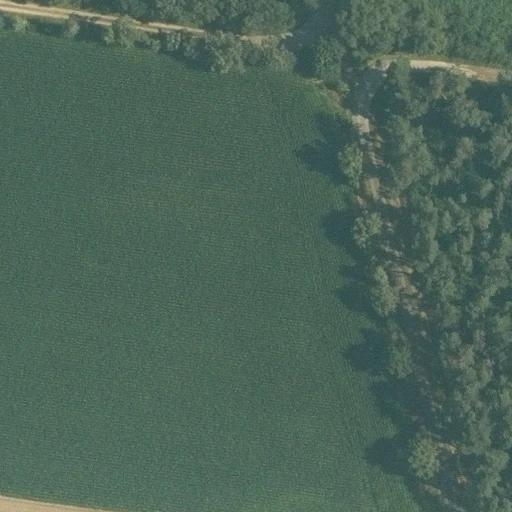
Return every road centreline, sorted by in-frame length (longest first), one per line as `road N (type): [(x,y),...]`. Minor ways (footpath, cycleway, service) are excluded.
road 1 (unclassified): [(358,97),(458,511)]
road 2 (track): [(0,8),(279,47),(313,37),(325,19)]
road 3 (track): [(511,87),(390,68),(358,97)]
